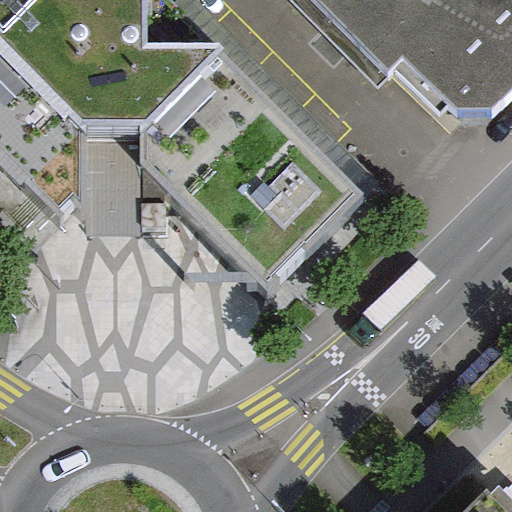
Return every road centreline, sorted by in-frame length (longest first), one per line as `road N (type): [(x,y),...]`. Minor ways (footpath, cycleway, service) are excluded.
road 1 (residential): [(511,219),(354,372),(218,482)]
road 2 (residential): [(218,482),(164,441),(131,434),(94,437),(32,474)]
